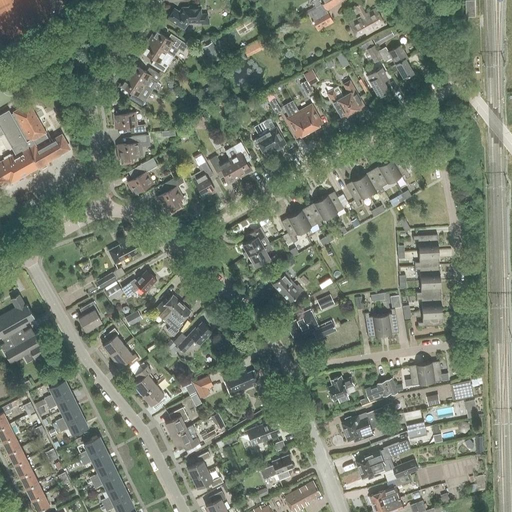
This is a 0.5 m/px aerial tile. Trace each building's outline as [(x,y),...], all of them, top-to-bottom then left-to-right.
[(474,16),(473,0),(464,0),(465,16),(474,16)] [(349,22),(357,35),(364,31),(366,34),(384,24),(375,8),(365,13),(360,3),(356,6),(361,15),(349,22)] [(334,22),(327,10),(323,4),(308,13),(318,31),(334,22)] [(200,6),(189,6),(189,7),(182,7),(179,12),(173,8),(166,19),(175,25),(176,24),(183,29),(188,22),(195,22),(195,23),(202,23),(202,25),(209,25),(209,18),(207,18),(207,14),(200,14),(200,6)] [(391,29),(373,39),(377,46),(394,36),(391,29)] [(155,30),(148,41),(173,57),(178,49),(183,52),(187,47),(187,44),(170,34),(167,38),(155,30)] [(270,34),(244,49),(248,58),(262,50),(262,51),(275,44),(270,34)] [(371,39),(360,45),(364,52),(368,50),(375,63),(382,59),(376,46),(375,46),(371,39)] [(163,72),(173,57),(148,41),(141,51),(154,59),(151,64),(163,72)] [(209,57),(204,59),(207,66),(221,60),(218,54),(213,43),(204,47),(209,57)] [(413,72),(405,58),(407,57),(400,44),(388,51),(395,64),(388,68),(390,72),(398,67),(403,77),(413,72)] [(392,59),(385,47),(379,50),(385,62),(392,59)] [(350,64),(343,53),(337,57),(344,68),(350,64)] [(133,64),(126,74),(151,91),(161,75),(149,67),(145,72),(133,64)] [(380,67),(366,74),(369,80),(378,96),(387,91),(381,80),(386,77),(380,67)] [(319,81),(312,70),(304,75),(311,86),(319,81)] [(142,106),(151,91),(126,74),(120,85),(132,93),(129,97),(142,106)] [(312,91),(306,80),(299,83),(306,94),(312,91)] [(348,92),(343,95),(352,111),(362,105),(348,80),(343,83),(348,92)] [(341,117),(352,111),(343,95),(338,86),(327,92),(341,117)] [(271,91),(265,95),(270,102),(276,114),(282,111),(271,91)] [(256,97),(261,106),(269,102),(264,93),(256,97)] [(293,101),(283,106),(289,117),(286,118),(297,137),(309,130),(299,111),(298,111),(293,101)] [(0,181),(8,177),(10,181),(36,166),(38,168),(48,162),(47,160),(69,148),(62,135),(50,142),(45,132),(44,132),(28,103),(13,111),(14,113),(13,114),(9,109),(0,113),(0,125),(15,152),(0,161),(0,181)] [(311,104),(299,111),(309,130),(321,122),(311,104)] [(231,107),(226,110),(232,121),(237,118),(231,107)] [(134,112),(113,115),(115,128),(130,126),(130,133),(145,131),(145,124),(136,125),(134,112)] [(201,112),(190,117),(195,127),(206,121),(201,112)] [(270,127),(265,119),(259,122),(274,147),(273,147),(274,149),(285,143),(276,127),(271,129),(270,127)] [(253,126),(259,136),(253,139),(257,147),(260,146),(263,153),(273,147),(274,147),(259,122),(253,126)] [(131,157),(143,156),(141,142),(147,141),(146,135),(131,137),(132,143),(117,145),(119,158),(121,158),(122,163),(132,162),(131,157)] [(229,158),(239,177),(250,170),(243,158),(248,155),(240,142),(224,151),(229,158)] [(201,153),(193,158),(200,171),(191,176),(200,193),(199,194),(201,198),(214,191),(207,178),(213,175),(201,153)] [(398,153),(385,160),(395,178),(403,173),(405,177),(410,175),(398,153)] [(229,183),(239,177),(229,158),(220,163),(216,155),(209,159),(216,173),(221,170),(229,183)] [(136,167),(140,175),(127,182),(134,193),(152,183),(146,172),(157,166),(152,158),(136,167)] [(381,185),(395,178),(385,160),(372,168),(381,185)] [(384,190),(381,185),(372,168),(359,175),(369,193),(377,188),(379,192),(384,190)] [(166,182),(170,189),(157,197),(164,208),(167,206),(171,214),(182,208),(177,200),(182,197),(176,186),(183,182),(179,174),(166,182)] [(361,202),(359,198),(369,193),(359,175),(345,183),(357,205),(361,202)] [(408,188),(402,192),(405,197),(412,194),(408,188)] [(334,190),(320,197),(330,215),(343,207),(334,190)] [(400,200),(405,197),(402,192),(397,195),(400,200)] [(321,220),(330,215),(320,197),(307,205),(317,222),(319,227),(323,224),(321,220)] [(383,203),(376,206),(380,212),(386,209),(383,203)] [(364,204),(355,209),(361,221),(370,216),(364,204)] [(304,230),(317,222),(307,205),(294,212),(304,230)] [(374,215),(380,212),(376,206),(371,210),(374,215)] [(256,214),(260,224),(270,219),(265,210),(256,214)] [(297,239),(295,235),(304,230),(294,212),(281,220),(293,241),(297,239)] [(410,227),(404,217),(399,219),(405,230),(410,227)] [(356,218),(350,221),(354,228),(359,224),(356,218)] [(344,226),(338,229),(341,234),(347,230),(344,226)] [(247,240),(241,244),(245,250),(242,252),(245,257),(248,255),(262,247),(258,240),(265,236),(259,227),(244,235),(247,240)] [(328,242),(334,238),(331,233),(325,236),(328,242)] [(438,248),(437,233),(413,234),(413,239),(418,239),(418,249),(438,248)] [(328,242),(325,236),(319,240),(322,245),(328,242)] [(140,251),(132,237),(107,250),(114,263),(130,255),(131,256),(140,251)] [(269,243),(262,247),(248,255),(252,262),(248,264),(251,268),(260,263),(263,268),(278,260),(275,254),(268,257),(265,251),(271,248),(269,243)] [(292,256),(298,253),(295,247),(289,250),(292,256)] [(418,249),(419,260),(414,260),(414,265),(439,264),(438,248),(418,249)] [(291,258),(286,263),(289,267),(295,262),(291,258)] [(419,269),(420,280),(440,279),(439,264),(414,265),(415,269),(419,269)] [(139,278),(138,277),(136,279),(135,278),(121,287),(127,296),(139,287),(144,292),(156,279),(146,270),(139,278)] [(272,283),(281,293),(293,281),(289,278),(291,276),(286,271),(272,283)] [(112,272),(97,281),(101,287),(116,278),(112,272)] [(309,280),(304,275),(300,278),(305,284),(309,280)] [(420,280),(421,290),(416,290),(416,295),(441,294),(440,279),(420,280)] [(296,285),(293,281),(281,293),(289,302),(302,289),(298,284),(296,285)] [(123,292),(117,282),(105,289),(105,290),(110,299),(123,292)] [(330,294),(317,299),(321,309),(339,301),(333,287),(328,289),(330,294)] [(0,315),(0,337),(1,337),(4,343),(0,344),(0,345),(10,364),(23,356),(27,363),(34,359),(35,360),(48,353),(35,332),(33,333),(31,328),(24,331),(22,328),(26,325),(25,323),(34,317),(26,304),(24,305),(18,294),(10,299),(15,307),(0,315)] [(171,314),(181,302),(172,294),(165,302),(163,299),(154,309),(164,319),(170,313),(171,314)] [(421,299),(422,310),(442,309),(441,294),(416,295),(416,299),(421,299)] [(364,308),(362,297),(355,298),(357,309),(364,308)] [(79,309),(82,315),(78,317),(85,330),(101,321),(97,314),(99,313),(93,301),(79,309)] [(180,321),(190,311),(181,302),(171,314),(170,313),(164,319),(170,325),(166,329),(173,335),(178,329),(177,328),(182,323),(180,321)] [(380,314),(383,334),(399,331),(395,307),(390,307),(391,312),(380,314)] [(301,316),(286,323),(293,337),(318,325),(310,309),(300,313),(301,316)] [(443,324),(442,309),(422,310),(422,320),(418,320),(418,325),(443,324)] [(138,310),(125,317),(129,325),(142,318),(138,310)] [(368,336),(383,334),(380,314),(370,315),(369,311),(364,312),(368,336)] [(171,339),(165,346),(170,350),(176,344),(184,351),(195,340),(199,344),(212,330),(202,321),(196,327),(195,326),(186,336),(181,332),(173,341),(171,339)] [(102,345),(110,355),(124,345),(116,335),(118,333),(114,327),(103,335),(108,341),(102,345)] [(155,344),(147,348),(150,352),(157,348),(155,344)] [(124,345),(110,355),(119,366),(125,362),(128,366),(139,358),(134,353),(132,355),(124,345)] [(440,359),(425,362),(428,381),(449,378),(448,372),(442,373),(440,359)] [(406,385),(428,381),(425,362),(409,364),(412,377),(405,378),(406,385)] [(133,383),(142,394),(155,384),(147,373),(149,371),(145,366),(135,374),(139,379),(133,383)] [(246,369),(225,378),(231,393),(253,384),(251,381),(258,379),(253,369),(247,371),(246,369)] [(354,383),(352,376),(343,380),(341,375),(330,380),(332,386),(329,387),(334,399),(338,397),(340,402),(349,399),(347,394),(348,393),(346,386),(354,383)] [(210,393),(207,388),(213,385),(209,376),(194,382),(200,397),(210,393)] [(29,379),(23,382),(26,388),(32,385),(29,379)] [(179,388),(191,382),(190,379),(178,385),(179,388)] [(379,383),(366,388),(370,400),(383,395),(392,392),(387,379),(378,382),(379,383)] [(44,399),(46,403),(70,391),(64,380),(48,388),(51,394),(44,398),(44,399)] [(470,380),(459,383),(462,398),(473,396),(470,380)] [(155,384),(142,394),(150,405),(156,401),(159,405),(169,397),(165,392),(163,394),(155,384)] [(76,403),(70,391),(46,403),(46,404),(49,409),(56,405),(59,411),(76,403)] [(439,403),(437,394),(427,397),(428,406),(439,403)] [(44,399),(34,403),(37,408),(38,408),(42,406),(46,404),(46,403),(44,399)] [(467,408),(476,407),(475,399),(464,401),(465,409),(467,408)] [(348,421),(342,423),(346,431),(375,420),(396,412),(393,402),(382,406),(383,407),(366,413),(351,418),(351,416),(346,418),(348,421)] [(0,427),(8,423),(3,412),(12,407),(9,403),(0,407),(0,427)] [(55,421),(58,426),(81,414),(76,403),(59,411),(63,417),(55,421)] [(45,412),(42,406),(38,408),(37,408),(39,414),(45,412)] [(165,423),(171,435),(186,428),(183,421),(188,418),(182,406),(168,413),(171,420),(165,423)] [(439,408),(440,416),(455,415),(454,407),(439,408)] [(87,426),(81,414),(58,426),(60,431),(68,427),(71,433),(87,426)] [(427,425),(425,417),(407,421),(409,429),(427,425)] [(272,419),(246,429),(252,444),(277,434),(276,431),(279,430),(276,421),(273,422),(272,419)] [(375,420),(346,431),(349,440),(354,438),(355,441),(374,434),(372,428),(378,426),(375,420)] [(0,427),(0,437),(2,442),(14,435),(10,428),(16,425),(14,421),(9,424),(8,423),(0,427)] [(36,433),(43,430),(41,425),(34,428),(36,433)] [(409,429),(411,438),(429,433),(429,432),(427,425),(409,429)] [(186,428),(171,435),(177,447),(183,444),(185,449),(199,442),(196,436),(191,439),(186,428)] [(36,433),(38,438),(46,434),(43,430),(36,433)] [(214,430),(201,436),(204,442),(216,435),(214,430)] [(228,444),(237,440),(234,434),(225,438),(228,444)] [(2,442),(8,454),(20,447),(14,435),(2,442)] [(80,460),(104,448),(98,436),(83,443),(86,450),(78,454),(80,460)] [(365,456),(356,459),(359,468),(390,456),(411,448),(409,442),(406,441),(400,443),(399,441),(384,447),(385,451),(382,453),(380,449),(364,455),(365,456)] [(199,443),(185,449),(187,453),(201,446),(199,443)] [(26,460),(20,447),(8,454),(14,467),(26,460)] [(91,460),(94,466),(109,458),(104,448),(80,460),(83,464),(91,460)] [(199,461),(187,467),(192,478),(208,470),(203,459),(210,456),(207,450),(197,456),(199,461)] [(293,466),(288,453),(272,460),(273,463),(260,469),(263,477),(276,472),(279,478),(289,474),(287,468),(293,466)] [(379,472),(394,467),(390,456),(359,468),(362,476),(368,474),(369,477),(380,473),(379,472)] [(109,458),(94,466),(97,473),(82,480),(85,487),(87,486),(115,470),(109,458)] [(415,458),(394,466),(398,476),(419,468),(415,458)] [(14,467),(20,479),(32,472),(26,460),(14,467)] [(102,483),(106,490),(121,482),(115,470),(87,486),(88,490),(102,483)] [(212,480),(208,470),(192,478),(197,488),(209,482),(211,487),(222,481),(220,476),(212,480)] [(32,472),(20,479),(26,490),(38,483),(32,472)] [(394,478),(397,486),(406,482),(403,475),(394,478)] [(69,481),(67,477),(59,480),(62,485),(64,484),(69,481)] [(292,491),(293,493),(284,497),(291,511),(292,511),(309,504),(307,500),(320,493),(313,480),(292,491)] [(100,500),(103,505),(127,493),(121,482),(106,490),(109,496),(100,500)] [(26,490),(32,501),(44,494),(38,483),(26,490)] [(370,495),(374,506),(400,497),(396,486),(370,495)] [(266,488),(252,494),(255,499),(268,493),(266,488)] [(205,505),(208,511),(222,511),(226,510),(221,500),(225,498),(221,490),(208,496),(211,502),(205,505)] [(118,511),(132,505),(127,493),(103,505),(106,510),(114,506),(116,511),(118,511)] [(248,493),(234,501),(240,511),(254,504),(248,493)] [(447,493),(440,495),(443,503),(450,501),(447,493)] [(49,505),(44,494),(32,501),(37,511),(49,505)] [(402,496),(400,497),(374,506),(376,511),(392,511),(404,507),(401,499),(403,498),(402,496)] [(413,511),(418,510),(419,511),(420,511),(427,510),(423,500),(411,505),(413,511)]
